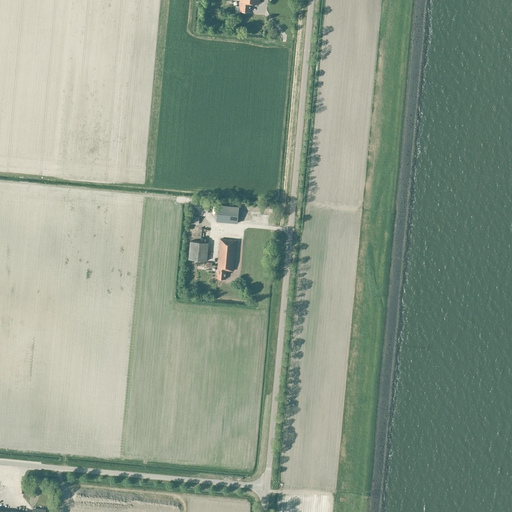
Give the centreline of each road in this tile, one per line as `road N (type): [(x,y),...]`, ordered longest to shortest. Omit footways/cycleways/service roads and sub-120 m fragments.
road 1 (tertiary): [(266,487),(311,0)]
road 2 (unclassified): [(0,463),(266,487)]
